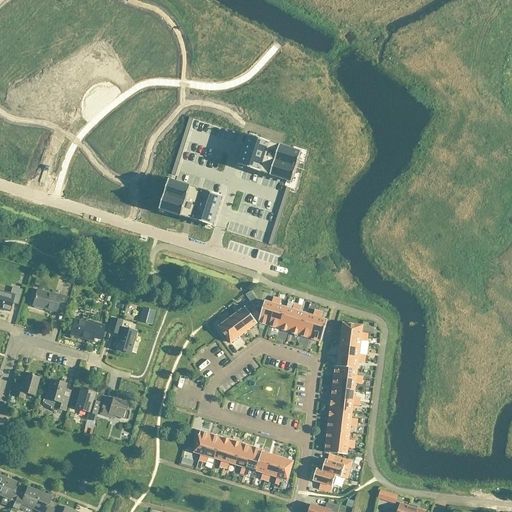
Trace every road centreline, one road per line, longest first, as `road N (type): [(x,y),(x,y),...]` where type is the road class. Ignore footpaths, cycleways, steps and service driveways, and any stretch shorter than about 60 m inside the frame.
road 1 (residential): [(0,184),(254,265)]
road 2 (residential): [(307,441),(204,410),(213,384),(261,348),(316,365)]
